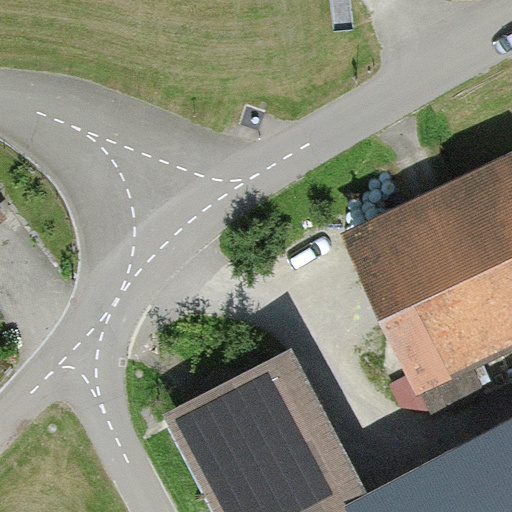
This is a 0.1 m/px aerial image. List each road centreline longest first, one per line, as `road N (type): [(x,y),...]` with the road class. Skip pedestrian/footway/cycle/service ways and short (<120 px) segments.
road 1 (residential): [(511,24),(309,142),(186,227)]
road 2 (unclassified): [(0,101),(86,132),(120,156),(186,227)]
road 3 (unclassified): [(161,511),(74,351)]
road 4 (residential): [(186,227),(74,351)]
